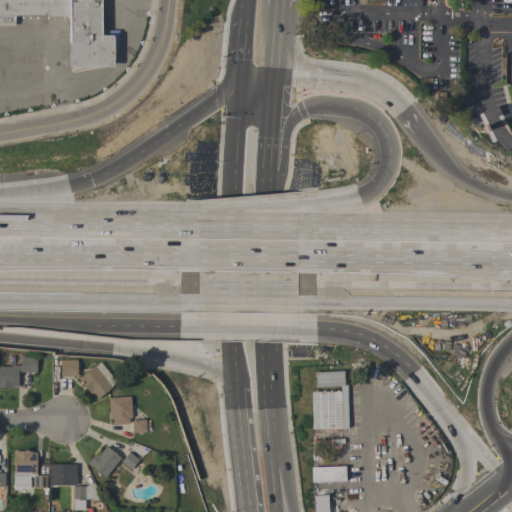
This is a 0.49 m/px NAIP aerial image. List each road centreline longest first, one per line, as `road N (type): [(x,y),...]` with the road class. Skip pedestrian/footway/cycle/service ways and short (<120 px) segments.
road 1 (secondary): [(240,85),(235,342),(246,511)]
road 2 (motorway): [(0,326),(115,329),(168,352),(231,511)]
road 3 (tertiary): [(0,134),(64,123),(122,101),(146,76),(162,41),(166,0)]
road 4 (motorway): [(511,243),(298,241)]
road 5 (motorway): [(299,281),(511,283)]
road 6 (motorway): [(0,315),(199,317)]
road 7 (motorway): [(246,16),(230,75),(215,97),(130,168)]
road 8 (motorway): [(0,277),(198,280)]
road 9 (secondary): [(235,336),(250,372),(260,511)]
road 10 (secondary): [(266,343),(263,197)]
road 11 (motorway): [(391,146),(387,189),(369,204),(298,223)]
road 12 (motorway): [(139,239),(0,237)]
road 13 (motorway): [(130,168),(70,195),(0,207)]
road 14 (motorway): [(511,459),(494,434),(487,401),(491,367),(511,338)]
road 15 (motorway): [(299,318),(376,331),(413,371)]
road 16 (motorway): [(511,189),(489,181),(408,119)]
